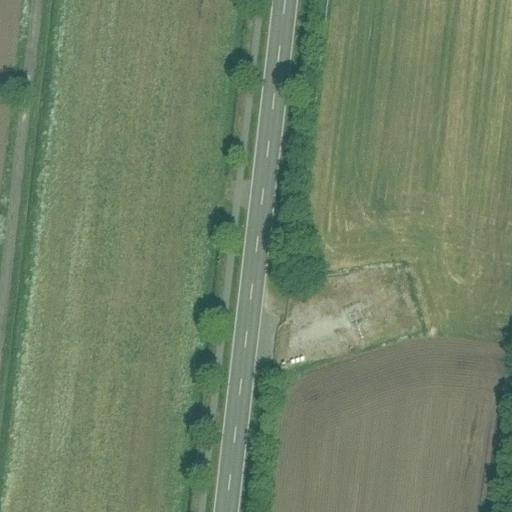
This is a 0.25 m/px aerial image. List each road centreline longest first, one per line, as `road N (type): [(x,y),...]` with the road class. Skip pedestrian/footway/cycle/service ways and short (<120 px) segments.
road 1 (secondary): [(284,0),(225,511)]
road 2 (track): [(37,0),(0,323)]
